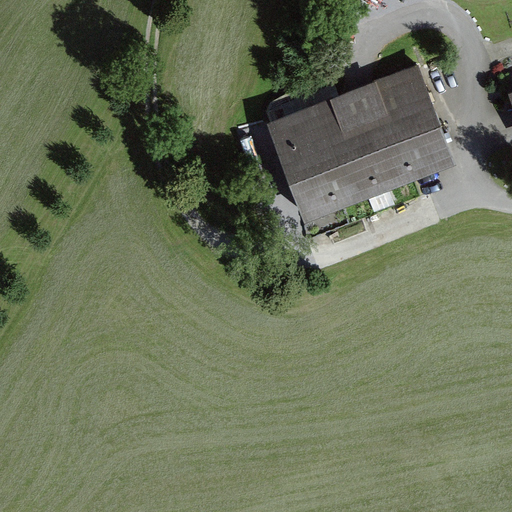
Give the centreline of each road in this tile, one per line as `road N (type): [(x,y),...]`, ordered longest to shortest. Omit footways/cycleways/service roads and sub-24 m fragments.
road 1 (track): [(160,0),(150,52),(152,109),(164,163),(187,209),(227,248),(319,256)]
road 2 (residential): [(511,204),(454,200),(319,256)]
